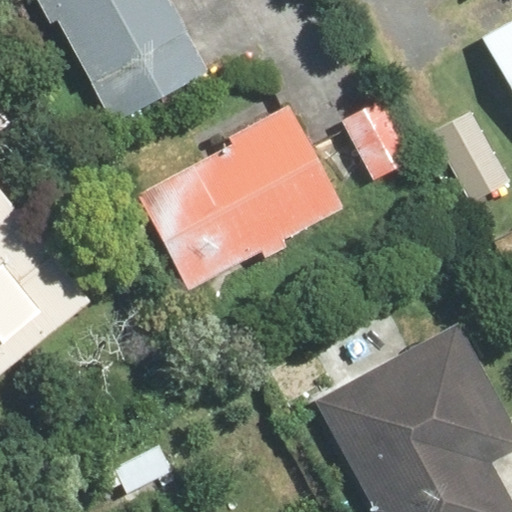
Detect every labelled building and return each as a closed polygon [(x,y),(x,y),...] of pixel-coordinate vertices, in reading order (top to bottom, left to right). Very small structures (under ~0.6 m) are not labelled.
[(32,0),(47,26),(54,22),(110,124),(207,70),(168,0),(32,0)] [(511,20),(476,40),(511,104),(511,20)] [(339,208),(282,107),(227,137),(235,150),(139,205),(190,294),(339,208)] [(469,114),(429,138),(470,206),(510,182),(469,114)] [(0,369),(84,300),(0,198),(0,369)] [(511,434),(455,329),(313,407),(370,511),(511,511),(511,503),(491,464),(511,452),(511,434)] [(172,479),(154,445),(87,481),(97,499),(116,489),(124,505),(172,479)]
